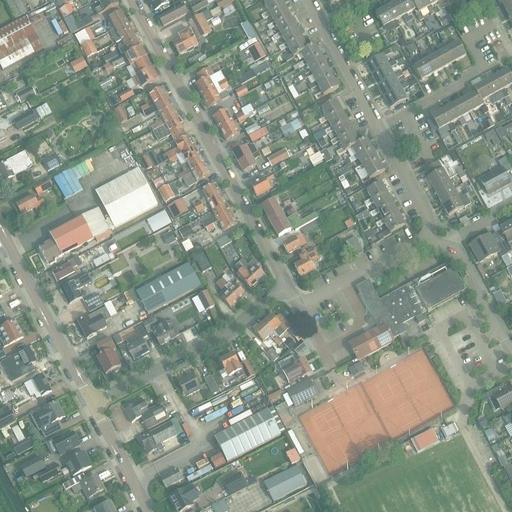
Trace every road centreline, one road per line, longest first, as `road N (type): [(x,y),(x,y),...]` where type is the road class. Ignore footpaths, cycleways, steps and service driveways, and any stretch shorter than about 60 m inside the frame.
road 1 (residential): [(284,281),(132,0)]
road 2 (residential): [(92,404),(226,333),(284,281)]
road 3 (tertiary): [(92,404),(0,229)]
road 4 (residential): [(378,128),(483,66),(468,38),(497,21)]
road 5 (residential): [(297,306),(423,237)]
road 6 (residential): [(511,348),(459,254),(444,245)]
road 7 (residential): [(423,237),(426,214),(378,128)]
road 8 (tertiary): [(148,511),(92,404)]
